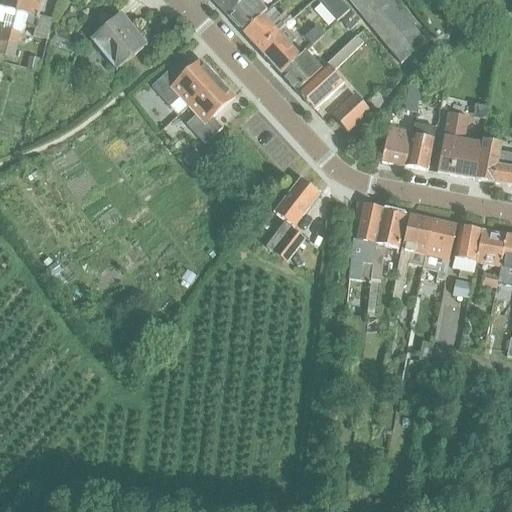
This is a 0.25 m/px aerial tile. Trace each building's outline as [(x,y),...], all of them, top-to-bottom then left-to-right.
[(11,32),(16,14),(19,0),(0,0),(0,23),(4,25),(0,41),(0,57),(5,58),(11,32)] [(19,0),(16,14),(11,32),(20,34),(26,28),(35,30),(33,38),(47,41),(52,21),(39,18),(42,0),(19,0)] [(210,0),(226,18),(245,0),(210,0)] [(245,0),(226,18),(243,35),(261,18),(266,13),(256,2),(257,0),(245,0)] [(349,12),(338,0),(315,0),(336,23),(349,12)] [(424,46),(386,0),(352,0),(348,3),(400,66),(424,46)] [(497,4),(488,10),(497,23),(505,17),(497,4)] [(350,14),(339,24),(349,35),(360,25),(350,14)] [(261,18),(243,35),(258,52),(277,35),(283,29),(291,23),(284,15),(270,27),(261,18)] [(116,72),(145,47),(120,17),(90,42),(116,72)] [(294,41),(283,29),(277,35),(258,52),(281,77),(299,60),(288,47),(294,41)] [(11,32),(5,58),(14,61),(20,34),(11,32)] [(55,37),(49,49),(72,58),(77,47),(55,37)] [(455,48),(448,37),(433,45),(441,56),(455,48)] [(356,39),(320,72),(297,94),(313,111),(342,85),(332,74),(362,46),(356,39)] [(441,56),(433,45),(417,58),(425,68),(441,56)] [(304,55),(299,60),(281,77),(297,94),(320,72),(304,55)] [(30,58),(27,71),(38,73),(41,60),(30,58)] [(169,73),(151,89),(169,108),(178,100),(186,109),(195,101),(218,80),(200,61),(177,82),(169,73)] [(195,101),(186,109),(195,118),(186,127),(204,146),(221,130),(213,120),(236,99),(218,80),(195,101)] [(409,87),(405,110),(416,112),(420,89),(409,87)] [(354,98),(333,118),(348,134),(370,114),(354,98)] [(446,115),(436,175),(474,182),(481,142),(479,142),(479,145),(462,142),(466,119),(446,115)] [(412,135),(405,170),(427,174),(435,130),(413,126),(412,135)] [(381,163),(380,165),(405,170),(412,135),(388,130),(381,163)] [(481,142),(474,182),(511,188),(511,155),(499,153),(500,145),(481,142)] [(196,150),(184,161),(189,168),(202,157),(196,150)] [(283,225),(265,249),(286,265),(304,241),(292,231),(319,197),(299,182),(273,217),(283,225)] [(352,242),(348,282),(370,285),(374,246),(376,241),(382,211),(357,205),(355,223),(361,225),(358,241),(358,243),(352,242)] [(370,285),(366,318),(376,319),(380,285),(383,261),(384,248),(398,251),(400,241),(405,216),(382,211),(376,241),(374,246),(370,285)] [(396,276),(392,300),(400,301),(407,266),(422,269),(424,258),(428,241),(432,222),(409,217),(400,252),(396,276)] [(422,269),(421,271),(437,275),(436,281),(444,282),(452,241),(455,228),(432,222),(428,241),(424,258),(422,269)] [(454,260),(452,270),(460,272),(458,279),(471,282),(474,265),(479,241),(481,233),(459,229),(457,241),(454,260)] [(479,241),(474,265),(499,270),(505,241),(505,238),(481,233),(479,241)] [(498,279),(496,285),(511,287),(511,238),(505,238),(505,241),(499,270),(498,279)] [(210,253),(206,256),(211,262),(215,259),(210,253)] [(186,272),(181,281),(189,286),(195,278),(186,272)] [(483,276),(481,288),(495,291),(496,285),(498,279),(483,276)] [(454,283),(451,298),(467,301),(470,286),(454,283)] [(91,313),(80,321),(86,330),(98,321),(91,313)] [(358,323),(346,322),(344,339),(356,340),(358,323)] [(482,354),(490,355),(494,337),(486,335),(482,354)] [(422,343),(417,363),(427,365),(432,346),(422,343)]
